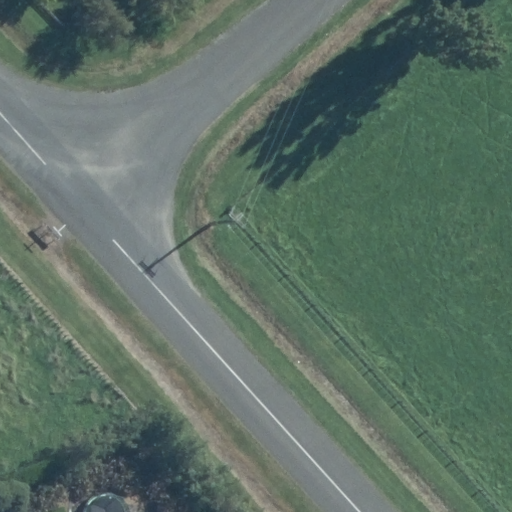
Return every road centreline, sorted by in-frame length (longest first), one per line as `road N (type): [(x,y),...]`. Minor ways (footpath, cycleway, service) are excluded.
road 1 (residential): [(359,511),(77,198)]
road 2 (residential): [(77,198),(305,0)]
